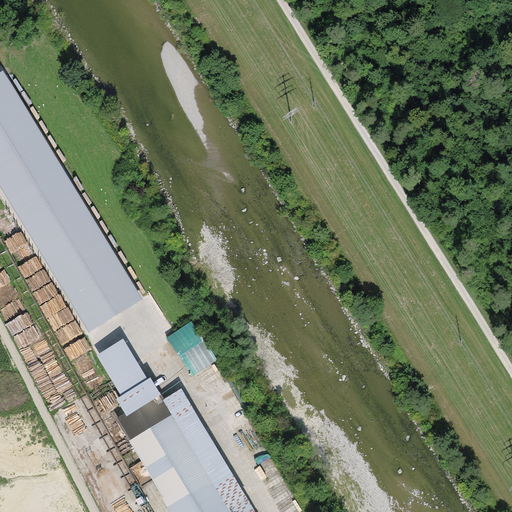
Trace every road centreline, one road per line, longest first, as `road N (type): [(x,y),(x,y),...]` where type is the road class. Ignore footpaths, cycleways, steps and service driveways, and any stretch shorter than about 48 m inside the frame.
road 1 (track): [(284,0),(511,369)]
road 2 (track): [(0,323),(94,511)]
road 3 (track): [(511,63),(326,66)]
